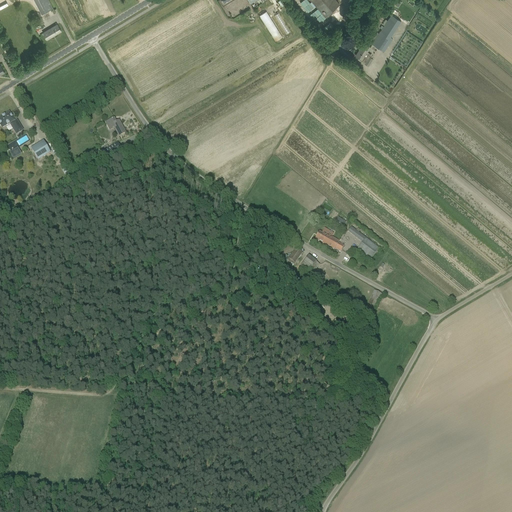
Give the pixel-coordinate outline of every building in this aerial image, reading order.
[(53,8),(49,0),(35,0),(42,13),(53,8)] [(311,0),(324,14),(321,17),(322,18),(339,3),(336,0),(311,0)] [(276,41),(282,36),(266,11),(260,15),(276,41)] [(279,13),(274,16),(286,34),(291,31),(279,13)] [(44,32),(48,39),(62,31),(58,24),(44,32)] [(393,38),(381,30),(379,33),(375,30),(371,37),(375,39),(372,43),(385,51),(393,38)] [(359,57),(358,59),(369,66),(374,58),(366,54),(371,47),(364,43),(356,55),(359,57)] [(0,126),(1,126),(2,129),(10,124),(10,125),(16,135),(23,131),(17,121),(15,122),(14,121),(9,113),(0,118),(0,126)] [(113,128),(114,128),(119,137),(126,133),(119,121),(116,122),(114,118),(109,121),(113,128)] [(38,161),(50,153),(43,142),(31,149),(38,161)] [(107,159),(121,151),(117,144),(103,152),(107,159)] [(18,148),(9,153),(13,159),(22,154),(18,148)] [(346,223),(338,218),(336,222),(344,226),(346,223)] [(319,232),(315,239),(334,250),(335,249),(341,252),(344,246),(339,243),(339,242),(327,235),(326,236),(319,232)] [(365,238),(356,250),(371,260),(373,258),(376,261),(374,263),(379,267),(388,255),(365,238)] [(288,259),(295,263),(302,254),(296,249),(288,259)] [(300,266),(308,272),(316,262),(308,256),(300,266)] [(373,313),(381,294),(374,291),(366,309),(373,313)] [(324,309),(329,302),(325,299),(321,306),(324,309)]
